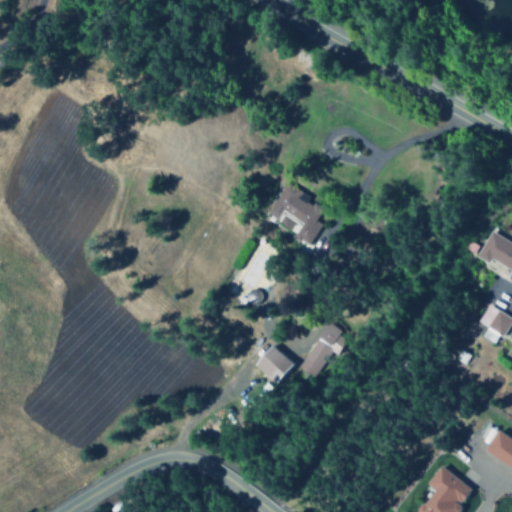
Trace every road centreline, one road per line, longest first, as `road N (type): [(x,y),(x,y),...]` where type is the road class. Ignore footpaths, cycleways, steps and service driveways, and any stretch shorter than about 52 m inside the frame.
road 1 (secondary): [(511,135),(277,0)]
road 2 (residential): [(62,511),(138,468),(166,463),(220,472),(277,511)]
